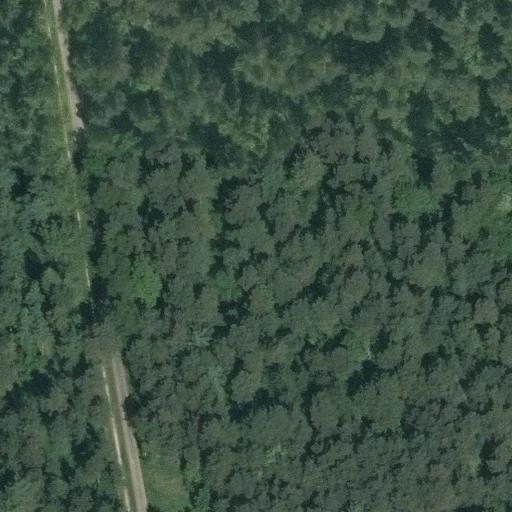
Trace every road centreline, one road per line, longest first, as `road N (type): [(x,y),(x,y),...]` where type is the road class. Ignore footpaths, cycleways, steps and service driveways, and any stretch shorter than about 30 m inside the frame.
road 1 (track): [(78,0),(161,511)]
road 2 (track): [(138,511),(56,0)]
